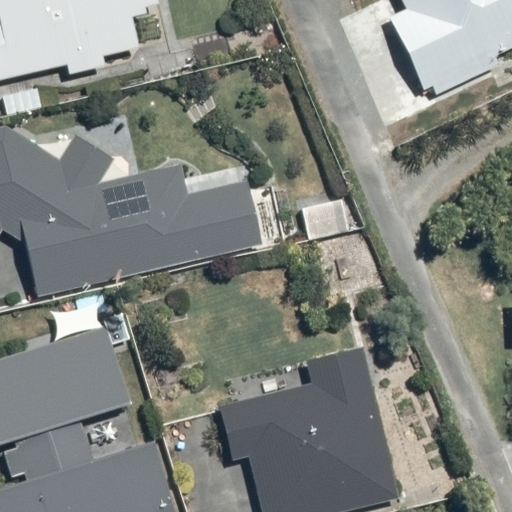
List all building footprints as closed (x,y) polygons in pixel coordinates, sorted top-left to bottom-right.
[(0,0),(0,104),(4,104),(7,116),(52,106),(45,76),(58,73),(62,92),(145,74),(147,81),(198,70),(190,34),(180,36),(171,0),(0,0)] [(511,0),(392,0),(398,12),(381,20),(416,95),(430,89),(433,95),(496,66),(492,58),(511,49),(511,0)] [(84,136),(65,166),(0,135),(0,240),(5,236),(32,231),(44,294),(231,256),(229,245),(266,238),(254,181),(188,194),(182,162),(95,180),(112,154),(84,136)] [(353,192),(303,205),(313,238),(362,225),(353,192)] [(0,485),(0,511),(182,511),(161,440),(142,445),(130,404),(140,401),(114,315),(0,349),(0,451),(6,450),(15,480),(0,485)] [(337,511),(402,498),(370,349),(316,361),(321,385),(227,405),(240,461),(251,459),(262,511),(337,511)]
